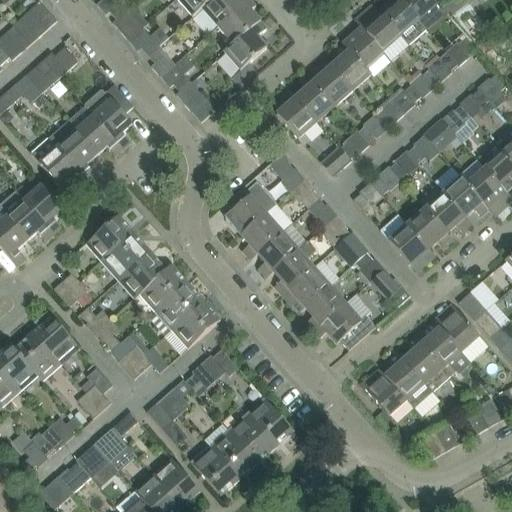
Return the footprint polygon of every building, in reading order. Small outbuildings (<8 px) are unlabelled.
[(127,13),(124,9),(115,0),(104,0),(97,7),(106,18),(110,15),(116,22),(127,13)] [(178,0),(177,1),(192,19),(201,11),(213,0),(178,0)] [(213,0),(201,11),(218,29),(250,2),(247,0),(213,0)] [(427,33),(418,23),(398,0),(395,0),(379,15),(400,39),(409,49),(427,33)] [(431,0),(398,0),(418,23),(437,6),(431,0)] [(465,0),(453,0),(442,9),(450,19),(469,5),(465,0)] [(256,9),(250,2),(218,29),(233,47),(260,23),(251,13),(256,9)] [(30,30),(21,38),(30,48),(57,23),(40,4),(22,21),(30,30)] [(129,43),(143,31),(147,27),(131,9),(127,13),(116,22),(113,26),(129,43)] [(361,30),(361,31),(382,55),(400,39),(379,15),(373,19),(367,12),(355,23),(361,30)] [(260,23),(233,47),(224,55),(241,73),(267,50),(258,39),(267,31),(260,23)] [(22,55),(30,48),(21,38),(13,29),(0,40),(0,50),(12,64),(22,55)] [(343,46),(371,77),(371,76),(366,69),(382,55),(361,31),(343,46)] [(466,40),(458,47),(468,58),(476,51),(466,40)] [(148,58),(159,49),(152,41),(141,51),(148,58)] [(476,51),(484,60),(495,51),(487,42),(476,51)] [(448,55),(458,67),(459,69),(470,60),(468,58),(458,47),(457,45),(446,54),(448,55)] [(326,61),(325,62),(352,93),(371,77),(343,46),(334,54),(340,61),(332,68),(326,61)] [(165,57),(159,49),(148,58),(155,66),(151,69),(160,79),(175,67),(165,57)] [(43,63),(59,81),(78,65),(64,50),(55,58),(52,55),(43,63)] [(450,74),(458,67),(448,55),(440,62),(450,74)] [(175,67),(160,79),(170,90),(173,87),(180,94),(191,85),(184,77),(194,68),(185,58),(175,67)] [(335,109),(352,93),(325,62),(316,70),(322,77),(314,84),(308,77),(307,78),(335,109)] [(43,63),(26,78),(42,96),(59,81),(43,63)] [(433,91),(432,90),(440,83),(430,71),(423,77),(418,72),(411,79),(408,75),(404,79),(412,87),(422,99),(423,100),(433,91)] [(507,87),(497,76),(490,83),(488,81),(478,90),(479,92),(489,103),(496,111),(506,102),(500,94),(507,87)] [(16,86),(7,94),(11,99),(16,104),(24,96),(31,105),(42,96),(26,78),(16,86)] [(290,93),(289,94),(317,125),(335,109),(307,78),(299,86),(305,92),(296,100),(290,93)] [(197,92),(191,85),(180,94),(186,102),(183,105),(192,116),(193,116),(201,126),(216,113),(197,92)] [(404,94),(414,105),(422,99),(412,87),(404,94)] [(394,103),(405,116),(415,107),(414,105),(404,94),(401,91),(391,100),(394,103)] [(84,109),(92,119),(122,153),(131,145),(122,135),(133,126),(103,92),(84,109)] [(489,103),(479,92),(471,98),(481,110),(489,103)] [(0,100),(0,117),(16,104),(7,94),(0,100)] [(304,136),(317,125),(289,94),(281,101),(287,108),(277,117),(303,147),(309,142),(304,136)] [(393,124),(394,126),(405,116),(394,103),(391,100),(380,110),(383,113),(376,119),(386,130),(393,124)] [(471,119),(461,107),(454,114),(464,126),(471,119)] [(74,134),(96,159),(106,149),(115,159),(122,153),(92,119),(84,109),(66,125),(74,134)] [(435,128),(424,138),(435,150),(440,155),(440,156),(458,140),(456,138),(453,134),(443,123),(436,130),(435,128)] [(96,159),(74,134),(66,125),(48,140),(87,184),(95,177),(86,167),(96,159)] [(367,145),(369,148),(370,147),(368,146),(375,139),(365,128),(358,135),(367,145)] [(347,145),(340,151),(349,161),(351,164),(352,163),(350,162),(357,156),(358,158),(369,148),(367,145),(358,135),(356,133),(345,143),(347,145)] [(406,153),(407,154),(417,166),(423,161),(425,163),(430,163),(440,155),(435,150),(424,138),(413,147),(415,149),(408,154),(407,153),(406,153)] [(30,156),(60,190),(71,181),(79,191),(87,184),(48,140),(30,156)] [(511,146),(503,154),(511,164),(511,146)] [(349,161),(340,151),(322,167),(332,178),(339,172),(340,173),(351,164),(349,161)] [(390,170),(389,169),(388,169),(389,170),(400,182),(408,175),(410,177),(420,169),(417,166),(407,154),(406,153),(395,163),(396,165),(390,170)] [(511,164),(503,154),(485,170),(507,195),(511,191),(511,190),(511,164)] [(289,164),(282,156),(269,167),(283,183),(281,184),(290,195),(305,182),(295,171),(294,172),(288,165),(289,164)] [(378,181),(371,187),(382,198),(388,192),(390,194),(402,184),(400,182),(389,170),(388,169),(377,179),(378,181)] [(453,170),(436,185),(444,195),(443,195),(470,227),(471,226),(465,219),(474,212),(480,219),(488,211),(494,218),(495,219),(496,217),(490,210),(461,179),(453,170)] [(511,201),(506,195),(507,195),(485,170),(468,185),(462,178),(461,179),(496,217),(511,203),(511,201)] [(308,211),(319,201),(313,194),(315,193),(305,182),(290,195),(300,206),(302,204),(308,211)] [(244,203),(225,219),(241,238),(278,206),(259,185),(241,200),(244,203)] [(53,221),(63,211),(42,187),(24,203),(54,237),(62,230),(53,221)] [(54,237),(24,203),(17,195),(16,196),(16,195),(0,209),(0,211),(28,243),(37,234),(46,244),(54,237)] [(425,211),(447,235),(456,228),(462,235),(470,227),(443,195),(425,211)] [(371,207),(361,196),(353,203),(364,214),(371,207)] [(337,218),(327,207),(326,208),(319,201),(308,211),(314,218),(312,220),(322,231),(337,218)] [(249,247),(243,253),(250,261),(292,225),(293,224),(278,206),(241,238),(249,247)] [(0,249),(1,250),(18,269),(26,262),(17,252),(28,243),(0,211),(0,249)] [(425,211),(408,227),(429,251),(438,243),(444,250),(453,242),(447,235),(425,211)] [(134,236),(118,218),(86,247),(102,265),(134,236)] [(322,231),(319,234),(335,252),(340,247),(351,237),(353,236),(352,235),(350,236),(345,230),(346,229),(337,218),(322,231)] [(292,225),(250,261),(251,262),(258,256),(266,265),(259,271),(266,280),(308,244),(292,225)] [(435,258),(429,251),(408,227),(389,243),(416,275),(435,258)] [(151,255),(134,236),(102,265),(118,283),(151,255)] [(340,247),(335,252),(344,263),(347,260),(349,258),(356,265),(367,255),(361,248),(362,247),(353,236),(351,237),(340,247)] [(315,252),(308,244),(266,280),(267,280),(274,274),(281,283),(275,289),(282,297),(313,270),(305,261),(315,252)] [(151,255),(118,283),(133,301),(139,296),(166,272),(151,255)] [(367,255),(356,265),(362,273),(360,274),(356,278),(365,288),(369,285),(384,272),(375,262),(374,263),(367,255)] [(166,272),(139,296),(155,315),(188,286),(171,267),(166,272)] [(329,288),(313,270),(282,297),(298,315),(329,288)] [(384,272),(369,285),(379,295),(385,303),(388,300),(399,291),(398,291),(392,284),(394,282),(384,272)] [(72,276),(63,284),(79,302),(86,296),(88,294),(72,276)] [(77,304),(79,302),(63,284),(54,292),(70,310),(77,304)] [(204,305),(188,286),(155,315),(172,333),(204,305)] [(345,306),(329,288),(298,315),(299,316),(306,310),(313,319),(306,325),(314,334),(345,306)] [(458,305),(475,324),(487,313),(471,295),(458,305)] [(86,296),(77,304),(83,310),(91,302),(86,296)] [(204,305),(172,333),(188,351),(220,323),(204,305)] [(349,353),(375,330),(367,320),(362,325),(345,306),(314,334),(320,340),(327,334),(337,346),(340,344),(349,353)] [(440,330),(434,323),(433,324),(461,355),(480,338),(465,322),(452,307),(439,318),(445,325),(440,330)] [(96,319),(88,310),(80,317),(88,326),(96,319)] [(491,342),(503,331),(487,313),(475,324),(491,342)] [(32,336),(61,368),(80,351),(47,314),(35,325),(39,329),(32,336)] [(431,338),(422,346),(444,370),(451,378),(455,374),(448,366),(461,355),(433,324),(425,331),(431,338)] [(14,351),(38,378),(43,384),(61,368),(32,336),(21,345),(15,351),(14,351)] [(112,337),(104,344),(112,353),(120,346),(112,337)] [(120,346),(110,355),(118,364),(134,382),(142,375),(127,357),(131,353),(137,348),(128,339),(120,346)] [(413,354),(404,362),(425,386),(433,394),(451,378),(444,370),(422,346),(416,339),(407,347),(413,354)] [(511,341),(499,352),(506,360),(511,354),(511,341)] [(0,354),(0,372),(20,395),(38,378),(14,351),(15,351),(10,345),(0,354)] [(131,353),(127,357),(142,375),(143,375),(152,367),(144,357),(137,348),(131,353)] [(152,350),(144,357),(152,367),(160,360),(152,350)] [(229,360),(222,352),(212,360),(219,368),(225,375),(228,379),(238,370),(229,360)] [(395,370),(385,379),(407,403),(414,411),(422,420),(441,403),(433,394),(425,386),(404,362),(398,355),(389,363),(395,370)] [(0,372),(0,407),(2,410),(20,395),(0,372)] [(389,419),(407,403),(385,379),(379,372),(361,388),(389,419)] [(201,384),(194,376),(185,384),(192,393),(201,384)] [(201,384),(192,393),(198,399),(207,390),(201,384)] [(85,397),(77,404),(85,412),(103,397),(95,388),(85,397)] [(511,389),(499,397),(510,418),(511,417),(511,389)] [(174,390),(166,398),(182,416),(190,408),(174,390)] [(103,397),(85,412),(93,422),(111,406),(103,397)] [(182,416),(166,398),(146,414),(162,433),(182,416)] [(247,418),(275,451),(294,434),(265,401),(247,418)] [(492,402),(478,409),(490,430),(503,422),(492,402)] [(475,438),(490,430),(478,409),(464,418),(475,438)] [(120,440),(139,424),(131,415),(113,431),(120,440)] [(247,418),(229,434),(257,466),(275,451),(247,418)] [(82,428),(75,419),(66,428),(73,436),(82,428)] [(435,434),(446,454),(460,446),(451,429),(449,426),(435,434)] [(113,431),(94,447),(110,465),(128,449),(120,440),(113,431)] [(211,449),(239,482),(257,466),(229,434),(211,449)] [(435,434),(421,442),(433,462),(446,454),(435,434)] [(48,443),(39,451),(46,460),(55,451),(48,443)] [(94,447),(76,463),(92,481),(110,465),(94,447)] [(211,449),(192,466),(221,499),(239,482),(211,449)] [(20,468),(26,474),(27,476),(37,468),(30,459),(20,468)] [(153,477),(182,510),(200,493),(171,461),(153,477)] [(67,471),(57,479),(73,496),(91,481),(92,481),(76,463),(78,465),(69,473),(67,471)] [(153,477),(135,493),(151,511),(179,511),(182,510),(153,477)] [(39,495),(53,511),(54,511),(73,496),(57,479),(39,495)] [(151,511),(135,493),(117,509),(118,511),(151,511)]
